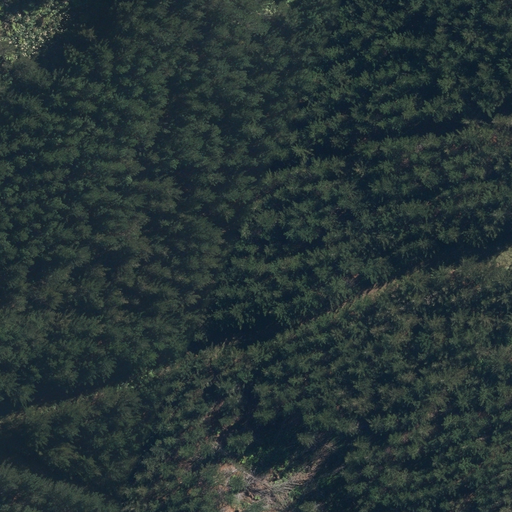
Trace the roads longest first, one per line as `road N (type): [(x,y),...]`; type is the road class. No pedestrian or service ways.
road 1 (track): [(0,424),(87,382),(247,339),(469,250),(511,242)]
road 2 (track): [(0,455),(133,511)]
